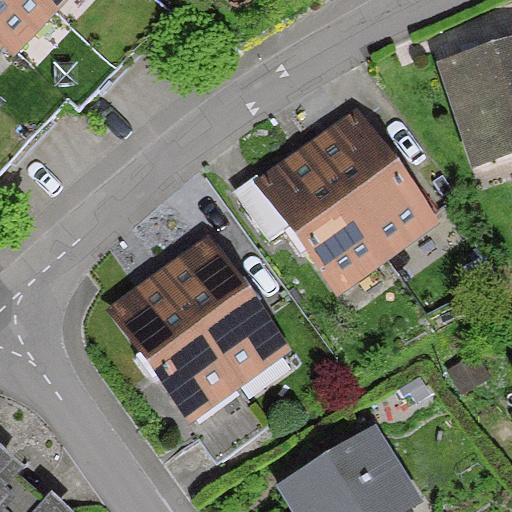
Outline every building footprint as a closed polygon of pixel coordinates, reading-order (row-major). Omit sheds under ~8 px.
[(0,0),(0,43),(6,50),(44,10),(33,0),(0,0)] [(33,0),(44,10),(53,0),(33,0)] [(511,153),(511,49),(442,72),(473,166),(511,153)] [(350,124),(305,157),(377,257),(423,224),(394,185),(403,179),(387,157),(378,163),(350,124)] [(295,257),(303,251),(332,290),(377,257),(305,157),(236,207),(263,244),(286,227),(287,229),(279,234),(295,257)] [(202,252),(157,284),(229,385),(274,351),(246,312),(254,307),(238,285),(230,290),(202,252)] [(147,384),(155,378),(183,417),(229,385),(157,284),(111,317),(139,356),(131,362),(147,384)] [(294,511),(396,511),(406,507),(365,440),(282,491),(294,511)] [(0,511),(47,511),(0,469),(0,511)]
